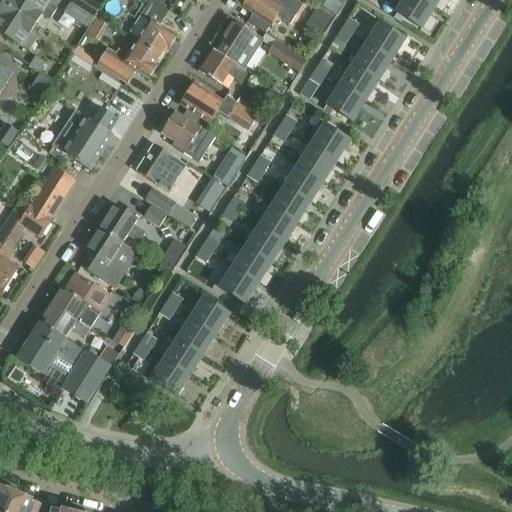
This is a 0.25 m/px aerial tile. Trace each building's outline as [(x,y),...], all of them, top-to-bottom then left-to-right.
[(57,10),(41,0),(7,0),(4,6),(36,26),(42,17),(50,22),(57,10)] [(88,0),(76,0),(73,6),(94,19),(101,8),(88,0)] [(150,22),(137,43),(163,60),(177,38),(159,27),(170,10),(154,0),(151,0),(141,16),(150,22)] [(202,0),(181,0),(196,9),(202,0)] [(303,7),(291,0),(270,0),(270,1),(268,0),(249,0),(243,10),(254,17),(249,25),(266,36),(277,18),(291,27),(303,7)] [(434,10),(417,0),(405,0),(396,15),(421,31),(434,10)] [(440,0),(417,0),(434,10),(440,0)] [(36,26),(4,6),(0,11),(0,34),(30,53),(38,41),(30,36),(36,26)] [(87,30),(94,19),(73,6),(66,17),(87,30)] [(321,38),(330,24),(314,14),(305,28),(321,38)] [(354,37),(361,26),(351,20),(344,31),(354,37)] [(262,43),(234,25),(215,55),(235,68),(236,69),(238,66),(247,71),(264,44),(275,51),(271,56),(301,75),(308,64),(265,37),(262,43)] [(404,42),(380,27),(367,47),(391,63),(404,42)] [(354,37),(344,31),(337,41),(347,48),(354,37)] [(108,52),(98,67),(126,85),(135,72),(149,81),(163,60),(137,43),(127,58),(118,52),(116,57),(108,52)] [(391,63),(367,47),(354,68),(378,83),(391,63)] [(215,55),(213,54),(200,74),(222,88),(228,77),(240,85),(246,75),(236,69),(235,68),(215,55)] [(29,69),(38,75),(39,76),(47,64),(36,58),(29,69)] [(328,77),(335,66),(324,60),(318,71),(328,77)] [(0,91),(2,92),(12,76),(0,67),(0,91)] [(378,83),(354,68),(341,88),(365,103),(378,83)] [(328,77),(318,71),(311,81),(321,88),(328,77)] [(223,104),(195,86),(181,108),(209,126),(217,113),(249,133),(261,115),(239,100),(237,105),(227,98),(223,104)] [(365,103),(341,88),(328,109),(352,124),(365,103)] [(96,126),(76,114),(53,150),(90,173),(120,126),(103,115),(96,126)] [(216,140),(176,115),(162,137),(175,146),(173,149),(199,166),(216,140)] [(290,135),(297,125),(287,118),(280,128),(290,135)] [(0,132),(0,143),(9,149),(19,133),(5,125),(0,132)] [(290,135),(280,128),(274,138),(284,145),(290,135)] [(349,143),(324,128),(311,149),(335,164),(349,143)] [(187,168),(155,148),(138,175),(170,195),(187,168)] [(335,164),(311,149),(298,169),(323,185),(335,164)] [(230,168),(237,173),(247,159),(239,154),(230,168)] [(32,169),(43,176),(51,165),(40,157),(32,169)] [(265,175),(272,165),(261,158),(254,168),(265,175)] [(265,175),(254,168),(248,179),(259,186),(265,175)] [(323,185),(298,169),(285,189),(310,205),(323,185)] [(48,179),(69,192),(75,183),(54,170),(48,179)] [(43,187),(63,201),(69,192),(48,179),(43,187)] [(212,182),(204,194),(216,203),(224,191),(212,182)] [(29,208),(50,222),(63,201),(43,187),(29,208)] [(310,205),(285,189),(272,210),(297,225),(310,205)] [(153,190),(146,201),(189,230),(197,218),(153,190)] [(241,218),(247,208),(237,201),(230,211),(241,218)] [(0,253),(28,210),(20,204),(0,235),(0,253)] [(29,208),(28,210),(0,253),(0,297),(1,298),(18,272),(2,262),(23,229),(39,239),(50,222),(29,208)] [(159,230),(167,217),(153,208),(145,221),(159,230)] [(138,223),(141,219),(129,212),(127,215),(116,209),(101,232),(124,246),(129,238),(140,245),(146,237),(134,229),(138,223)] [(297,225),(272,210),(259,230),(284,245),(297,225)] [(241,218),(230,211),(224,221),(234,228),(241,218)] [(284,245),(259,230),(247,250),(271,266),(284,245)] [(124,246),(101,232),(87,255),(90,257),(82,270),(114,290),(136,255),(123,247),(124,246)] [(213,260),(220,250),(210,244),(203,254),(213,260)] [(271,266),(247,250),(234,271),(258,286),(271,266)] [(213,260),(203,254),(197,264),(207,270),(213,260)] [(165,257),(158,268),(169,275),(176,264),(165,257)] [(258,286),(234,271),(220,291),(245,307),(258,286)] [(87,306),(99,314),(110,297),(78,277),(67,293),(64,291),(53,308),(90,333),(90,332),(76,323),(87,306)] [(133,303),(147,313),(155,301),(141,291),(133,303)] [(176,313),(183,303),(172,295),(165,305),(176,313)] [(228,317),(203,302),(190,323),(214,338),(228,317)] [(176,313),(165,305),(158,315),(170,323),(176,313)] [(90,333),(53,308),(42,326),(67,342),(73,333),(85,340),(90,333)] [(113,343),(125,351),(137,331),(125,323),(113,343)] [(214,338),(190,323),(177,343),(202,359),(214,338)] [(66,343),(67,342),(42,326),(20,360),(45,376),(50,369),(71,382),(63,394),(85,408),(109,369),(90,357),(89,358),(66,343)] [(151,352),(157,342),(147,335),(140,346),(151,352)] [(202,359),(177,343),(164,364),(189,379),(202,359)] [(151,352),(140,346),(134,356),(144,362),(151,352)] [(107,350),(100,362),(112,370),(120,357),(107,350)] [(189,379),(164,364),(151,385),(176,400),(189,379)] [(8,511),(15,495),(0,489),(0,511),(8,511)] [(37,511),(39,508),(30,505),(31,502),(15,495),(8,511),(37,511)]
